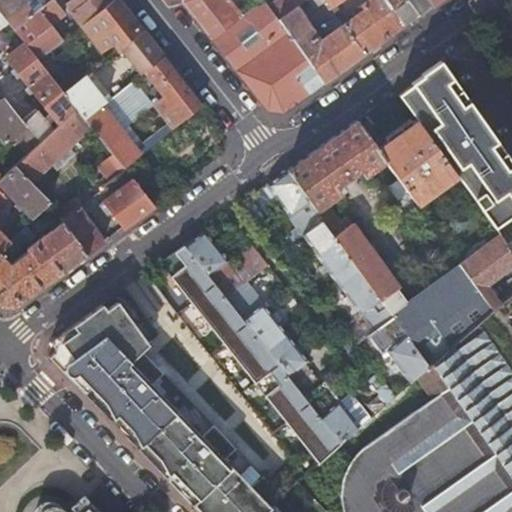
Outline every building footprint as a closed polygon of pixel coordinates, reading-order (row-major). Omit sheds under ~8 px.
[(0,0),(0,13),(4,19),(11,27),(46,0),(0,0)] [(53,0),(46,0),(11,27),(22,42),(23,43),(36,59),(45,52),(62,38),(49,23),(63,12),(53,0)] [(109,0),(72,0),(68,3),(73,9),(69,11),(80,24),(109,0)] [(116,0),(109,0),(80,24),(90,37),(95,34),(109,52),(118,45),(139,28),(116,0)] [(181,0),(182,2),(211,38),(239,16),(226,0),(181,0)] [(260,0),(239,16),(211,38),(224,55),(266,108),(282,110),(305,94),(323,81),(277,19),(267,6),(262,0),(260,0)] [(293,7),(288,0),(275,0),(267,6),(277,19),(293,7)] [(358,12),(342,24),(363,52),(386,35),(402,23),(385,0),(366,0),(356,8),(358,12)] [(385,0),(402,23),(419,12),(430,4),(426,0),(385,0)] [(296,6),(293,7),(277,19),(323,81),(337,71),(327,57),(326,57),(316,43),(319,40),(296,6)] [(342,24),(319,40),(316,43),(326,57),(327,57),(337,71),(348,63),(363,52),(342,24)] [(161,55),(139,28),(118,45),(139,72),(143,69),(161,55)] [(95,34),(90,37),(104,56),(109,52),(95,34)] [(23,43),(22,42),(5,56),(28,85),(45,71),(36,59),(23,43)] [(45,52),(36,59),(45,71),(48,74),(57,67),(45,52)] [(167,122),(171,128),(200,105),(161,55),(143,69),(164,95),(153,104),(167,122)] [(511,207),(511,162),(439,60),(421,72),(423,74),(412,82),(413,83),(398,94),(416,118),(456,173),(491,222),(511,207)] [(61,90),(74,107),(83,117),(98,105),(108,97),(110,95),(89,68),(61,90)] [(45,71),(28,85),(58,122),(74,107),(61,90),(48,74),(45,71)] [(133,77),(110,95),(108,97),(129,124),(153,104),(133,77)] [(1,95),(0,96),(0,137),(3,141),(24,124),(20,120),(1,95)] [(108,97),(98,105),(135,150),(145,142),(144,140),(129,124),(108,97)] [(122,167),(171,128),(167,122),(144,140),(145,142),(135,150),(98,105),(83,117),(88,124),(111,152),(122,167)] [(74,107),(58,122),(50,129),(38,141),(15,163),(30,180),(49,162),(56,168),(72,152),(66,145),(88,124),(83,117),(74,107)] [(20,120),(24,124),(38,141),(50,129),(34,109),(20,120)] [(456,173),(416,118),(376,148),(384,159),(398,178),(415,203),(456,173)] [(429,365),(492,309),(459,262),(407,300),(380,262),(351,223),(350,223),(346,217),(338,222),(324,203),(343,188),(339,183),(358,169),(362,174),(384,159),(376,148),(355,120),(323,142),(286,170),(308,202),(321,219),(333,235),(356,267),(385,306),(393,316),(429,365)] [(122,167),(111,152),(97,163),(108,178),(122,167)] [(30,180),(15,163),(2,175),(0,176),(0,181),(33,216),(49,201),(30,180)] [(286,170),(266,184),(289,216),(308,202),(286,170)] [(103,199),(122,227),(129,222),(152,205),(132,178),(103,199)] [(415,203),(398,178),(388,185),(405,210),(415,203)] [(321,219),(308,202),(289,216),(296,226),(285,234),(290,241),(302,233),(315,223),(321,219)] [(62,221),(85,253),(102,241),(77,205),(68,212),(65,208),(57,214),(62,221)] [(313,251),(336,282),(356,267),(333,235),(321,219),(315,223),(302,233),(315,249),(313,251)] [(0,304),(12,306),(27,295),(85,253),(62,221),(29,244),(25,246),(27,249),(8,263),(0,253),(0,304)] [(24,225),(7,241),(6,243),(11,249),(31,235),(24,225)] [(204,229),(183,244),(224,296),(244,281),(267,265),(249,243),(227,261),(204,229)] [(459,262),(492,309),(500,302),(488,284),(511,267),(511,268),(511,251),(499,233),(459,262)] [(224,296),(183,244),(158,261),(318,463),(340,442),(319,415),(307,400),(303,396),(266,349),(265,347),(224,296)] [(356,267),(336,282),(360,314),(363,312),(375,304),(379,310),(385,306),(356,267)] [(224,296),(265,347),(266,349),(286,333),(261,302),(244,281),(224,296)] [(511,511),(511,291),(500,302),(492,309),(429,365),(416,376),(431,398),(363,447),(348,465),(342,487),(342,509),(343,511),(511,511)] [(106,308),(102,303),(82,316),(50,341),(54,346),(54,352),(48,356),(198,511),(264,511),(270,507),(282,495),(277,489),(266,501),(224,458),(236,447),(213,423),(201,436),(152,383),(164,371),(141,350),(146,345),(131,330),(136,325),(117,299),(106,308)] [(376,328),(393,316),(385,306),(379,310),(375,304),(363,312),(376,328)] [(416,376),(429,365),(393,316),(376,328),(367,334),(381,354),(386,351),(409,382),(416,376)] [(309,391),(321,382),(306,362),(308,361),(286,333),(266,349),(303,396),(309,391)] [(303,396),(307,400),(319,415),(338,401),(321,382),(309,391),(303,396)] [(362,398),(348,411),(362,425),(375,412),(362,398)] [(319,415),(340,442),(359,426),(338,401),(319,415)] [(96,511),(82,497),(70,509),(72,511),(96,511)]
